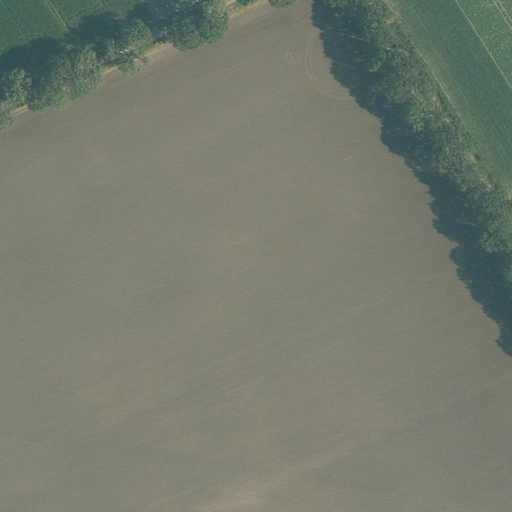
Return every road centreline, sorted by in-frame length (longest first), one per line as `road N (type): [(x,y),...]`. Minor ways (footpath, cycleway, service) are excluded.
road 1 (track): [(511,374),(196,511)]
road 2 (track): [(511,247),(355,0)]
road 3 (track): [(246,0),(0,110)]
